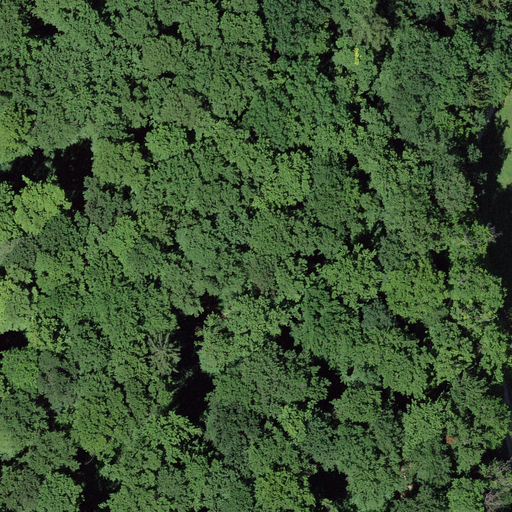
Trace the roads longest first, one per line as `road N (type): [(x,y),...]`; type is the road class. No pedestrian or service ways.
road 1 (track): [(406,511),(236,175),(131,0)]
road 2 (track): [(511,438),(462,214),(472,153),(511,63)]
